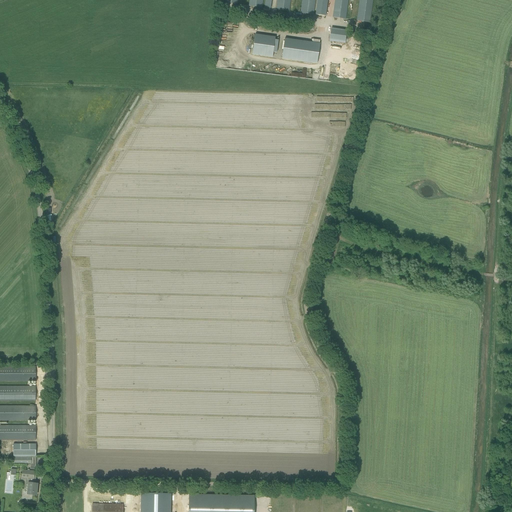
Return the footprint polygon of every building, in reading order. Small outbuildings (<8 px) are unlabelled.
[(277,0),(276,10),(288,12),(289,0),(302,0),(301,14),(313,15),(314,0),(277,0)] [(317,0),(315,15),(325,17),(325,12),(326,12),(327,0),(317,0)] [(369,23),(372,0),(334,0),(332,18),(345,19),(347,0),(359,0),(357,22),(369,23)] [(329,41),(344,43),(346,30),(331,28),(329,41)] [(252,55),(272,58),(275,37),(255,34),(252,55)] [(317,64),(320,43),(285,38),(282,59),(317,64)] [(35,367),(30,367),(0,367),(0,381),(35,382),(35,367)] [(35,387),(30,386),(0,386),(0,401),(29,401),(35,401),(35,387)] [(29,406),(25,406),(0,406),(0,420),(35,421),(35,404),(29,404),(29,406)] [(35,426),(30,426),(0,425),(0,440),(30,440),(35,440),(35,426)] [(22,444),(13,444),(13,456),(13,464),(31,464),(31,456),(35,456),(35,444),(30,444),(22,444)] [(22,470),(21,478),(21,480),(29,480),(28,483),(27,495),(36,495),(37,487),(38,484),(38,483),(37,483),(37,482),(36,481),(35,480),(36,472),(29,471),(22,470)] [(188,494),(187,511),(252,511),(253,495),(188,494)] [(172,511),(173,501),(139,500),(138,511),(172,511)]
